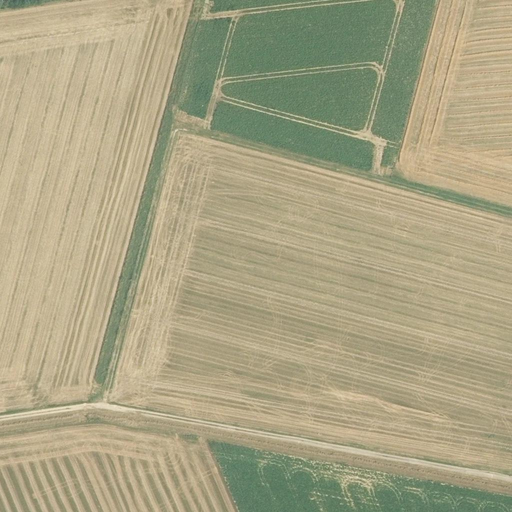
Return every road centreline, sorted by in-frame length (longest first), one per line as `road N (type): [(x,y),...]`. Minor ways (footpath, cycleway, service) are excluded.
road 1 (track): [(511,481),(122,411),(0,421)]
road 2 (track): [(174,128),(511,219)]
road 3 (track): [(207,0),(136,280)]
road 4 (track): [(101,409),(136,280)]
